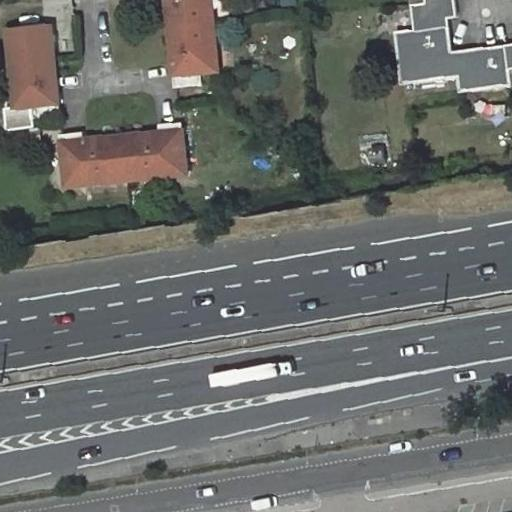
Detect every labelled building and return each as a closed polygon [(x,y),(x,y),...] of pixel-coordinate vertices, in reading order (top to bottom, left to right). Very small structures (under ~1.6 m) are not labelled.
[(168,0),(171,27),(214,23),(214,21),(212,3),(205,3),(205,0),(168,0)] [(227,0),(205,0),(205,3),(212,3),(214,21),(229,19),(227,0)] [(414,32),(398,34),(402,82),(459,76),(458,54),(451,55),(447,20),(458,20),(457,1),(427,4),(412,6),(414,32)] [(214,23),(171,27),(176,85),(202,83),(201,72),(212,71),(210,44),(216,43),(214,23)] [(9,107),(34,105),(35,117),(59,115),(52,26),(9,30),(14,81),(4,82),(6,108),(9,107)] [(218,70),(216,43),(210,44),(212,71),(218,70)] [(510,69),(511,69),(511,48),(458,54),(459,76),(460,91),(510,85),(510,69)] [(36,121),(35,117),(34,105),(9,107),(10,123),(36,121)] [(186,167),(182,124),(168,126),(169,132),(123,137),(127,180),(147,178),(147,171),(186,167)] [(127,180),(123,137),(77,141),(77,134),(63,135),(67,179),(106,175),(107,182),(127,180)] [(187,174),(186,167),(147,171),(147,178),(187,174)] [(68,185),(107,182),(106,175),(67,179),(68,185)]
